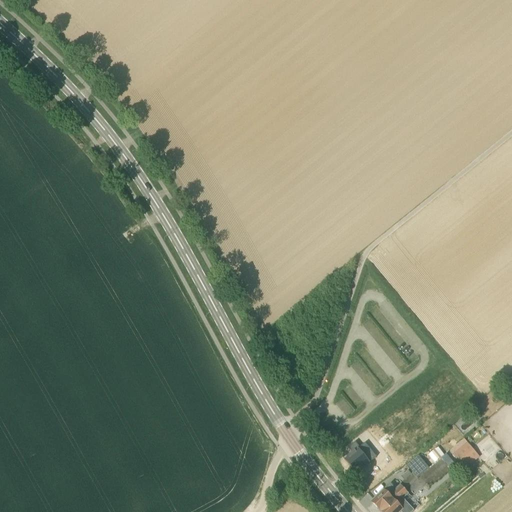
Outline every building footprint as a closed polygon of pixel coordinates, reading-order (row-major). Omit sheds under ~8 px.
[(353,454),(344,461),(352,471),(357,467),(361,471),(377,458),(365,444),(360,449),(355,443),(348,449),(353,454)] [(465,470),(479,458),(467,444),(453,456),(465,470)] [(434,483),(450,470),(442,460),(420,478),(427,485),(432,480),(434,483)] [(378,498),(372,503),(380,511),(381,511),(405,490),(408,487),(413,484),(418,480),(413,474),(404,481),(401,486),(396,490),(391,484),(382,492),(377,497),(378,498)] [(414,495),(419,491),(413,484),(408,487),(414,495)] [(405,490),(381,511),(401,511),(402,510),(398,505),(409,495),(405,490)]
